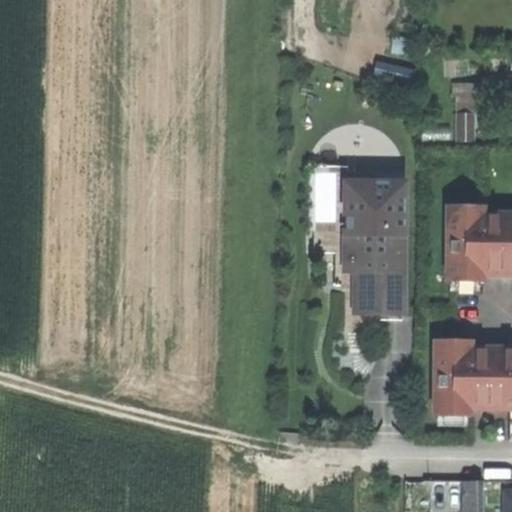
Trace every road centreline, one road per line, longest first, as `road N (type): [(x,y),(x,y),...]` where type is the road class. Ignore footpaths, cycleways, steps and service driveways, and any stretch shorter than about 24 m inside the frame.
road 1 (track): [(0,374),(367,463)]
road 2 (residential): [(367,463),(511,463)]
